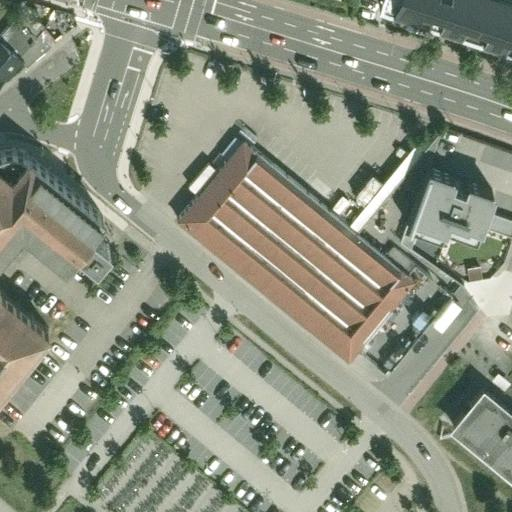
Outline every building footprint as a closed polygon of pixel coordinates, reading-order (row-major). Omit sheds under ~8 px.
[(511,55),(511,3),(502,0),(383,0),(379,12),(511,55)] [(16,18),(0,36),(0,40),(17,54),(27,63),(48,45),(16,18)] [(0,82),(3,79),(0,76),(0,73),(17,54),(0,40),(0,82)] [(248,143),(184,220),(351,355),(414,278),(344,221),(248,143)] [(0,162),(0,380),(48,323),(0,282),(0,247),(19,225),(64,262),(73,252),(93,269),(113,245),(91,226),(104,210),(26,146),(7,169),(0,162)] [(455,168),(429,159),(401,240),(437,264),(451,225),(476,233),(479,223),(510,233),(511,226),(511,219),(483,209),(493,182),(465,172),(462,180),(452,177),(455,168)] [(313,178),(305,188),(328,205),(336,195),(313,178)] [(511,417),(477,389),(446,427),(511,482),(511,481),(511,417)]
